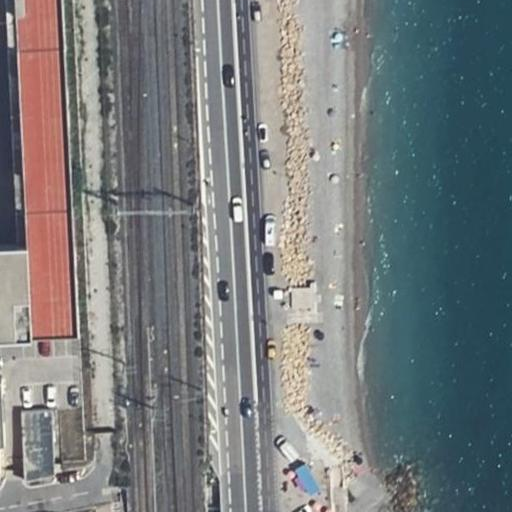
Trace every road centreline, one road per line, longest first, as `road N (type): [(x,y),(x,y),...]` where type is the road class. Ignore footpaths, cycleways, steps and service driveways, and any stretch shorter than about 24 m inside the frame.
road 1 (primary): [(245,511),(222,0)]
road 2 (unknown): [(115,497),(72,13)]
